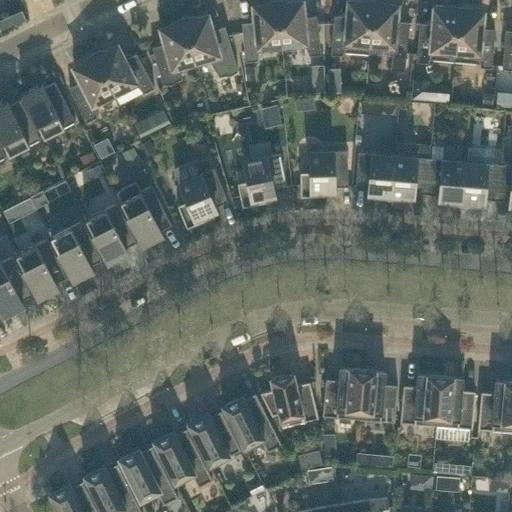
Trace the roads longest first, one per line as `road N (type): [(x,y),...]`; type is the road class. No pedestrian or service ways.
road 1 (tertiary): [(511,259),(354,240),(265,248),(0,382)]
road 2 (tertiary): [(0,451),(226,334),(276,317),(325,309),(511,322)]
